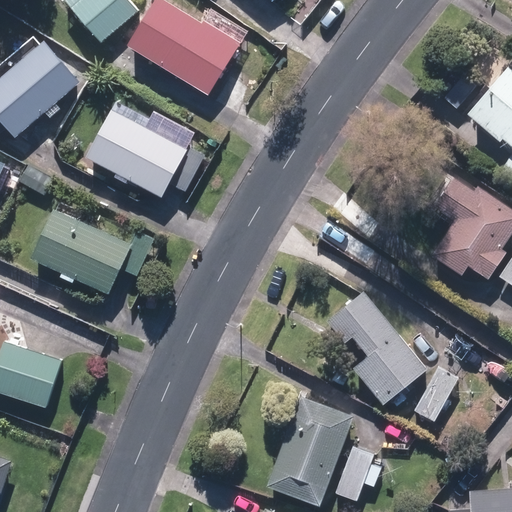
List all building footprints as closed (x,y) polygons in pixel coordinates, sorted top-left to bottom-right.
[(103,39),(138,10),(130,0),(78,0),(75,3),(103,39)] [(158,0),(130,47),(210,96),(242,43),(207,21),(205,25),(164,0),(158,0)] [(0,80),(0,117),(18,138),(82,83),(46,41),(0,80)] [(504,140),(511,146),(511,70),(510,69),(470,117),(502,144),(504,140)] [(90,161),(164,199),(171,184),(187,193),(206,156),(190,147),(189,150),(147,129),(152,119),(120,102),(90,161)] [(22,182),(46,195),(55,179),(30,166),(22,182)] [(470,267),(490,281),(508,253),(503,250),(511,236),(511,209),(479,188),(476,193),(456,179),(436,209),(457,222),(434,257),(463,276),(470,267)] [(77,280),(111,296),(122,270),(140,278),(157,240),(140,232),(134,246),(56,210),(34,260),(64,274),(62,278),(75,285),(77,280)] [(511,259),(500,277),(511,285),(511,259)] [(354,371),(383,407),(429,370),(366,293),(330,323),(347,345),(355,338),(371,358),(354,371)] [(0,362),(0,391),(48,407),(63,361),(7,342),(0,362)] [(417,412),(436,422),(459,378),(440,367),(417,412)] [(270,488),(322,508),(355,416),(304,397),(270,488)] [(337,493),(359,500),(375,454),(355,446),(337,493)] [(11,460),(0,456),(0,490),(1,490),(11,460)] [(474,508),(451,509),(450,511),(511,511),(511,488),(473,490),(474,508)]
